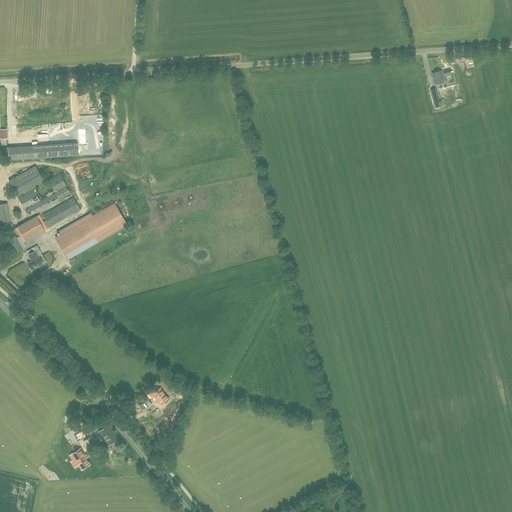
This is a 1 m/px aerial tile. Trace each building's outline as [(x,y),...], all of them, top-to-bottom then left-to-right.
[(435,85),(445,82),(442,71),(432,73),(435,85)] [(431,90),(432,94),(434,103),(435,107),(440,106),(439,102),(437,93),(436,89),(431,90)] [(51,100),(13,102),(13,117),(31,116),(30,109),(53,108),(53,113),(57,113),(56,100),(51,100)] [(59,140),(58,119),(17,121),(18,134),(24,134),(23,129),(40,128),(40,134),(40,140),(59,140)] [(78,142),(33,145),(8,147),(9,160),(79,155),(78,142)] [(44,182),(36,166),(9,181),(18,197),(44,182)] [(29,217),(70,193),(60,174),(18,198),(29,217)] [(88,185),(91,196),(104,192),(101,182),(88,185)] [(49,227),(80,210),(73,198),(43,215),(44,216),(44,217),(49,227)] [(0,226),(10,225),(7,203),(0,204),(0,226)] [(127,226),(114,204),(55,237),(68,259),(127,226)] [(23,242),(47,228),(40,215),(16,228),(20,237),(16,239),(15,237),(9,241),(15,253),(22,249),(19,244),(23,242)] [(37,246),(26,252),(32,261),(28,263),(32,270),(46,262),(37,246)] [(166,401),(169,399),(167,396),(166,396),(164,393),(163,392),(160,388),(156,391),(154,389),(151,392),(154,397),(155,396),(156,398),(162,405),(164,403),(166,401)] [(176,408),(180,398),(174,396),(171,406),(172,406),(176,408)] [(50,444),(74,433),(70,425),(47,436),(50,444)] [(85,430),(75,435),(78,442),(89,436),(85,430)] [(110,446),(115,443),(112,437),(106,440),(110,446)] [(83,441),(78,444),(85,454),(90,451),(83,441)] [(85,455),(80,448),(77,450),(74,452),(71,454),(72,455),(70,456),(72,460),(74,459),(75,460),(78,465),(80,468),(89,463),(86,458),(85,458),(87,457),(85,455),(85,456),(85,455)]
